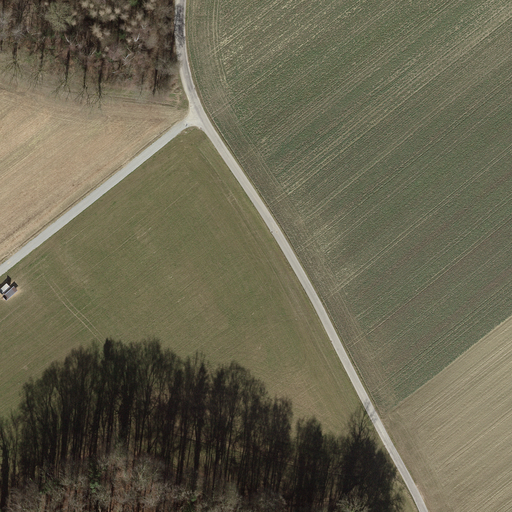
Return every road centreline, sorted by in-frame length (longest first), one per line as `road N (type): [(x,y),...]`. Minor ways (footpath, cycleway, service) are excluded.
road 1 (unclassified): [(424,511),(314,295),(198,115),(187,65),(188,0)]
road 2 (track): [(198,115),(0,273)]
